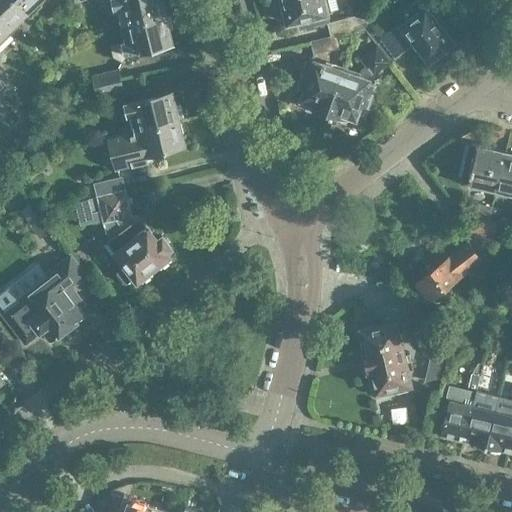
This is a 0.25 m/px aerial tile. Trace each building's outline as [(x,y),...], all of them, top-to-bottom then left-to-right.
[(13,0),(0,0),(0,23),(8,31),(27,13),(13,0)] [(13,0),(27,13),(39,0),(13,0)] [(122,6),(126,23),(167,14),(163,0),(113,0),(116,8),(122,6)] [(335,0),(278,0),(280,9),(284,8),(288,22),(298,19),(300,28),(317,24),(329,21),(327,11),(338,8),(335,0)] [(448,28),(426,0),(415,0),(408,6),(416,15),(402,26),(400,23),(381,38),(380,39),(381,40),(377,44),(391,62),(415,42),(429,60),(452,42),(444,31),(448,28)] [(130,40),(110,44),(113,57),(122,62),(126,53),(174,42),(167,14),(126,23),(130,40)] [(355,16),(328,22),(332,36),(333,36),(333,37),(364,28),(366,28),(368,23),(368,22),(373,14),(355,18),(355,16)] [(366,28),(364,28),(376,44),(377,44),(381,40),(380,39),(381,38),(368,22),(366,28)] [(333,36),(332,36),(311,40),(315,53),(336,48),(333,37),(333,36)] [(342,70),(327,113),(344,119),(345,114),(354,117),(358,108),(364,110),(366,103),(373,105),(379,99),(376,95),(377,94),(370,84),(373,75),(391,62),(377,44),(376,44),(361,56),(367,65),(362,69),(361,77),(342,70)] [(310,107),(327,113),(342,70),(323,64),(321,67),(311,64),(300,67),(302,69),(296,71),(298,80),(302,81),(300,87),(306,89),(303,99),(312,102),(310,107)] [(115,66),(91,73),(94,83),(118,76),(115,66)] [(0,70),(0,86),(1,87),(9,80),(0,70)] [(118,76),(94,83),(96,93),(122,86),(118,76)] [(123,94),(125,102),(128,115),(134,113),(138,129),(179,119),(173,91),(157,95),(147,88),(123,94)] [(109,136),(115,161),(116,168),(149,160),(147,153),(185,144),(179,119),(138,129),(109,136)] [(477,143),(473,161),(467,185),(495,191),(505,150),(477,143)] [(511,151),(505,150),(495,191),(511,195),(511,151)] [(93,182),(96,196),(124,189),(121,176),(93,182)] [(124,189),(96,196),(74,201),(80,225),(104,220),(109,239),(107,240),(125,263),(117,270),(126,282),(134,276),(137,280),(140,278),(144,279),(149,275),(149,271),(158,264),(162,265),(167,261),(168,257),(170,255),(167,251),(172,247),(162,235),(158,238),(140,215),(135,219),(130,213),(124,189)] [(491,206),(479,203),(476,215),(488,218),(491,206)] [(491,206),(488,218),(501,221),(504,209),(491,206)] [(41,216),(30,224),(40,238),(51,230),(41,216)] [(471,231),(467,243),(417,281),(428,296),(430,295),(433,300),(440,299),(441,297),(442,296),(446,292),(446,290),(442,285),(478,258),(480,260),(494,237),(495,237),(495,236),(504,238),(507,225),(498,223),(498,222),(475,217),(471,231)] [(88,276),(72,255),(18,297),(33,316),(30,318),(40,331),(43,330),(52,341),(85,316),(78,307),(84,303),(78,295),(77,296),(67,282),(71,279),(75,285),(88,276)] [(464,309),(481,313),(484,298),(467,295),(464,309)] [(362,336),(360,340),(362,346),(365,349),(366,352),(362,353),(367,372),(371,371),(372,374),(369,378),(371,384),(375,386),(376,392),(378,398),(406,391),(405,385),(410,384),(404,361),(406,360),(402,343),(400,343),(395,322),(386,324),(378,326),(374,327),(361,331),(362,336)] [(442,355),(429,352),(422,383),(437,380),(442,355)] [(446,414),(441,433),(463,439),(479,375),(472,373),(468,389),(449,384),(446,395),(449,401),(448,404),(445,405),(443,411),(446,414)] [(479,375),(463,439),(473,441),(474,445),(480,447),(484,444),(485,444),(494,409),(481,406),(489,377),(479,375)] [(494,409),(485,444),(490,445),(491,450),(498,451),(501,448),(508,450),(511,435),(511,403),(507,412),(494,409)] [(115,511),(152,511),(150,511),(151,508),(127,499),(124,509),(117,506),(115,511)]
